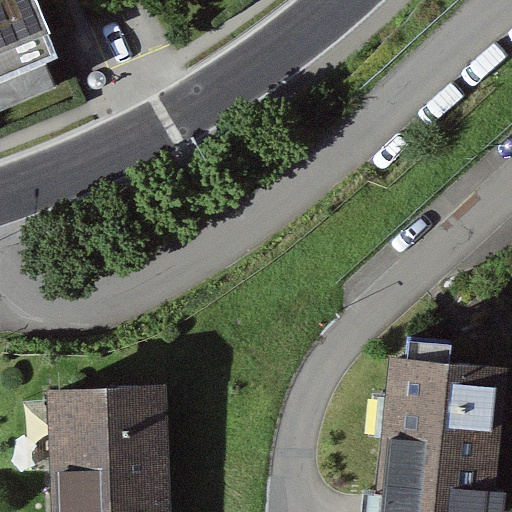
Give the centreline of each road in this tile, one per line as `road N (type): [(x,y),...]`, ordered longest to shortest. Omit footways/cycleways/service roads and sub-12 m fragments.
road 1 (residential): [(0,299),(95,305),(169,280),(311,180),(511,1)]
road 2 (residential): [(511,183),(374,311),(314,389),(297,442),(291,511)]
road 3 (residential): [(0,197),(214,102),(345,0)]
